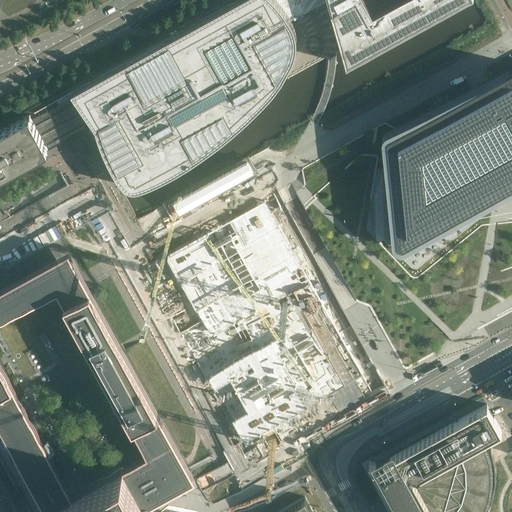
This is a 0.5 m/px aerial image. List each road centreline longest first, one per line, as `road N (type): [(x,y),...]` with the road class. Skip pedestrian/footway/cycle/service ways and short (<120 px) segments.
road 1 (tertiary): [(511,332),(321,436),(313,449),(317,468)]
road 2 (tertiary): [(339,453),(511,352)]
road 3 (secondary): [(0,89),(164,0)]
road 4 (secondary): [(127,0),(0,62)]
